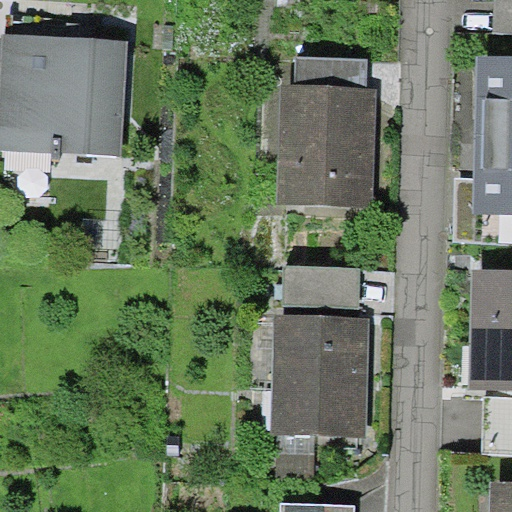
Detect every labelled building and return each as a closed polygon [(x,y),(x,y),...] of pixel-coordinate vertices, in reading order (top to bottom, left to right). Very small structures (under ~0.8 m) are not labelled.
[(511,0),(494,0),(493,56),(511,56),(511,0)] [(128,41),(2,34),(0,70),(0,149),(121,156),(128,41)] [(511,56),(493,56),(478,56),(476,126),(474,213),(511,214),(511,56)] [(296,57),(295,84),(366,87),(368,59),(296,57)] [(375,152),(377,87),(366,87),(295,84),(263,84),(261,149),(278,150),(277,203),(373,206),(375,152)] [(284,264),(282,303),(357,307),(359,268),(284,264)] [(511,270),(473,269),(468,388),(511,389),(511,270)] [(367,375),(369,318),(275,314),(271,434),(365,437),(367,375)] [(511,396),(483,396),(482,454),(511,454),(511,396)] [(511,511),(511,481),(490,481),(489,511),(511,511)] [(281,503),(280,511),(354,511),(355,504),(281,503)]
